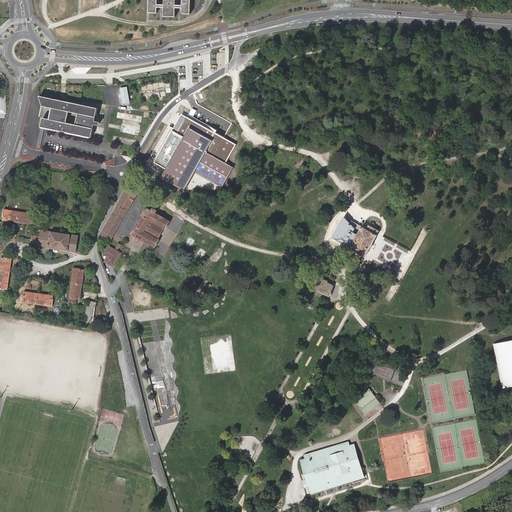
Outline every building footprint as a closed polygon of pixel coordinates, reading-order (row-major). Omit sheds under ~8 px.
[(190,14),(190,0),(149,0),(149,13),(157,13),(157,7),(164,8),(164,17),(175,17),(175,8),(182,8),(182,14),(190,14)] [(129,102),(126,88),(120,89),(123,104),(129,102)] [(39,126),(92,137),(94,128),(91,128),(93,116),(96,117),(98,108),(37,96),(42,106),(51,108),(48,119),(41,118),(39,126)] [(119,132),(138,136),(140,128),(121,124),(119,132)] [(128,187),(120,202),(129,208),(138,193),(128,187)] [(120,202),(113,214),(123,219),(129,208),(120,202)] [(4,217),(3,220),(32,224),(33,221),(34,221),(35,214),(4,209),(3,217),(4,217)] [(159,240),(157,239),(163,228),(165,229),(169,222),(155,214),(157,211),(153,209),(151,212),(146,209),(142,216),(143,216),(137,227),(136,227),(132,234),(137,237),(135,240),(139,242),(140,239),(155,247),(159,240)] [(113,214),(110,218),(120,224),(123,219),(113,214)] [(367,229),(344,217),(332,238),(365,257),(378,230),(369,225),(367,229)] [(120,224),(110,218),(101,234),(111,239),(120,224)] [(39,245),(38,246),(76,252),(78,236),(41,230),(40,236),(31,235),(30,244),(39,245)] [(121,252),(108,244),(103,253),(109,256),(106,260),(113,265),(121,252)] [(0,288),(8,289),(12,259),(5,258),(5,259),(1,258),(0,264),(0,287),(0,288)] [(77,298),(81,299),(85,270),(81,270),(81,269),(73,268),(69,302),(76,303),(77,298)] [(329,295),(334,284),(319,278),(315,289),(329,295)] [(53,299),(53,296),(24,291),(24,295),(23,294),(22,302),(52,306),(53,299)] [(84,324),(93,325),(96,302),(88,301),(84,324)] [(511,340),(504,343),(492,345),(501,390),(511,387),(511,340)] [(371,393),(359,403),(366,414),(379,404),(371,393)] [(369,418),(383,406),(381,404),(367,415),(369,418)] [(352,452),(350,446),(349,442),(306,455),(307,459),(302,461),(308,480),(304,481),(306,487),(310,486),(312,492),(365,476),(357,450),(352,452)]
